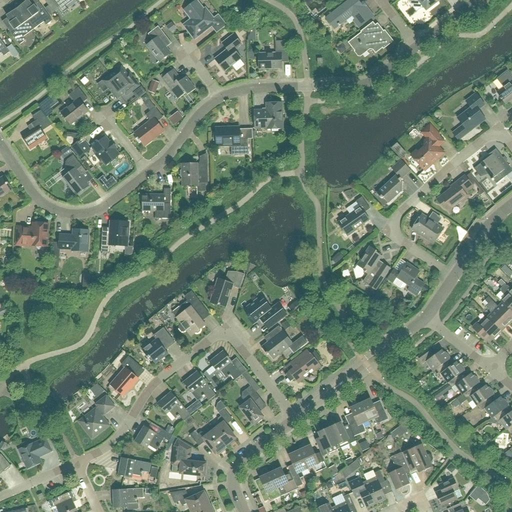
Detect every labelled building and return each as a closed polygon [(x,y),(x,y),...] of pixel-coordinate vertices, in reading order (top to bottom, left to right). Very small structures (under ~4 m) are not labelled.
[(32,0),(30,2),(28,0),(18,8),(18,9),(34,31),(35,31),(34,30),(44,22),(47,27),(48,26),(47,25),(52,21),(53,23),(53,22),(36,0),(32,0)] [(51,0),(63,15),(62,14),(67,10),(68,11),(69,11),(65,6),(74,0),(76,0),(51,0)] [(358,28),(369,20),(374,17),(366,6),(363,8),(357,0),(350,0),(326,19),(334,29),(339,26),(340,25),(352,16),(356,20),(353,22),(358,28)] [(407,0),(416,12),(423,7),(426,11),(436,3),(433,0),(407,0)] [(227,26),(218,15),(212,19),(205,11),(204,12),(202,10),(203,8),(200,5),(198,5),(196,2),(185,10),(193,20),(191,21),(190,21),(186,24),(186,25),(185,26),(195,38),(210,26),(216,34),(227,26)] [(18,9),(17,9),(6,16),(8,18),(3,22),(2,21),(20,46),(21,46),(20,45),(25,41),(26,42),(23,38),(33,30),(34,31),(18,9)] [(383,50),(393,42),(385,31),(382,33),(376,25),(374,27),(371,24),(360,32),(362,34),(359,37),(358,36),(348,43),(358,56),(369,48),(373,49),(377,53),(382,48),(383,50)] [(156,64),(157,64),(163,59),(166,59),(166,56),(170,53),(167,49),(167,47),(171,44),(158,27),(148,35),(153,41),(147,46),(159,61),(156,64)] [(227,50),(215,59),(227,74),(225,72),(241,59),(235,51),(242,46),(234,35),(222,44),(227,50)] [(0,54),(1,53),(5,58),(5,57),(4,56),(9,53),(10,54),(11,53),(0,38),(0,54)] [(276,41),(276,54),(258,54),(259,70),(282,69),(281,63),(288,63),(288,50),(288,41),(276,41)] [(102,73),(113,68),(109,58),(97,63),(102,73)] [(104,92),(108,88),(117,100),(125,94),(126,96),(140,86),(130,73),(127,75),(121,67),(113,73),(110,75),(110,76),(98,85),(104,92)] [(162,79),(178,100),(186,94),(187,96),(196,89),(186,77),(178,83),(175,79),(179,77),(173,70),(162,79)] [(511,77),(507,72),(497,79),(504,88),(497,93),(501,98),(500,99),(501,100),(502,100),(505,105),(511,99),(511,77)] [(150,86),(155,91),(163,85),(158,80),(150,86)] [(141,87),(133,93),(138,99),(146,93),(141,87)] [(75,102),(61,113),(71,126),(88,112),(82,104),(88,100),(78,88),(69,95),(75,102)] [(457,119),(463,125),(452,133),(458,141),(485,120),(478,110),(484,105),(476,94),(466,102),(471,108),(457,119)] [(143,98),(148,107),(153,104),(148,95),(143,98)] [(267,111),(255,111),(255,129),(267,128),(267,130),(283,129),(282,110),(280,110),(280,103),(266,104),(267,111)] [(135,133),(145,146),(164,132),(157,123),(163,118),(155,108),(146,116),(150,121),(135,133)] [(47,139),(42,131),(52,124),(41,110),(32,116),(36,121),(31,124),(35,130),(22,138),(30,150),(47,139)] [(411,156),(425,171),(432,164),(431,163),(441,153),(438,150),(439,149),(438,147),(443,142),(438,136),(439,135),(430,126),(422,133),(426,137),(426,138),(427,137),(429,138),(425,142),(425,148),(418,153),(417,151),(411,156)] [(216,129),(216,147),(231,146),(231,156),(248,156),(248,139),(240,140),(240,128),(216,129)] [(414,140),(420,136),(417,130),(410,134),(414,140)] [(92,148),(97,153),(95,155),(100,161),(102,160),(106,165),(119,155),(115,150),(116,149),(111,142),(110,143),(105,138),(92,148)] [(72,147),(80,158),(90,150),(82,140),(72,147)] [(485,160),(480,164),(474,169),(479,176),(486,171),(492,179),(491,180),(492,181),(493,181),(496,184),(511,171),(511,170),(501,156),(496,160),(491,153),(484,159),(485,160)] [(66,168),(70,173),(63,178),(77,196),(89,186),(81,176),(86,172),(73,156),(67,161),(66,162),(65,166),(66,168)] [(402,191),(403,184),(401,182),(401,181),(401,179),(411,171),(401,160),(396,164),(397,164),(391,169),(396,175),(376,193),(380,197),(379,197),(380,199),(382,199),(383,198),(388,204),(401,193),(401,192),(402,191)] [(189,188),(194,188),(195,186),(198,186),(198,192),(208,192),(207,164),(206,164),(206,166),(201,166),(201,165),(199,164),(197,164),(182,165),(182,170),(180,171),(181,177),(182,178),(182,187),(188,186),(189,188)] [(465,194),(473,187),(465,176),(456,183),(457,184),(452,188),(451,187),(452,188),(436,200),(442,207),(446,204),(450,210),(461,201),(462,202),(468,198),(465,194)] [(0,179),(0,197),(11,190),(14,194),(12,190),(4,177),(0,179)] [(477,182),(474,184),(479,190),(478,193),(480,195),(485,192),(477,182)] [(143,197),(143,214),(143,211),(155,211),(155,219),(170,219),(171,208),(170,208),(170,205),(171,205),(171,189),(164,189),(164,197),(143,197)] [(370,209),(362,198),(356,202),(360,208),(338,223),(347,236),(356,230),(356,229),(369,220),(364,213),(370,209)] [(443,229),(437,225),(442,218),(433,212),(428,219),(422,215),(412,230),(433,244),(443,229)] [(101,253),(109,254),(110,246),(127,247),(129,223),(111,222),(110,233),(102,233),(101,253)] [(33,230),(17,229),(16,245),(36,247),(37,248),(39,250),(42,250),(44,249),(45,247),(47,247),(48,224),(33,223),(33,228),(32,228),(32,229),(33,229),(33,230)] [(72,250),(72,251),(88,252),(89,231),(73,230),(73,235),(73,236),(71,238),(69,236),(60,235),(59,249),(72,250)] [(363,272),(368,275),(363,282),(376,291),(390,269),(384,264),(382,266),(377,263),(382,256),(376,253),(377,252),(370,247),(357,266),(364,271),(363,272)] [(385,287),(389,281),(393,284),(400,288),(405,287),(406,285),(409,287),(407,290),(417,297),(422,289),(426,292),(428,287),(416,279),(420,272),(407,263),(400,273),(394,269),(387,279),(386,279),(382,284),(385,287)] [(210,303),(226,308),(233,287),(240,289),(245,275),(237,272),(228,272),(225,282),(218,279),(210,303)] [(347,280),(353,278),(351,272),(345,274),(347,280)] [(508,293),(511,297),(511,289),(511,290),(506,284),(502,287),(508,293)] [(499,290),(505,296),(500,301),(502,303),(502,302),(511,312),(511,297),(508,293),(502,287),(499,290)] [(184,332),(186,330),(191,337),(195,333),(198,334),(200,332),(200,329),(205,325),(197,315),(205,309),(192,292),(187,296),(190,299),(173,313),(182,325),(179,327),(179,329),(182,332),(184,332)] [(511,321),(511,312),(502,302),(502,303),(498,307),(488,297),(485,301),(488,304),(492,308),(509,325),(511,321)] [(264,316),(268,321),(272,327),(287,315),(282,310),(278,304),(271,310),(265,302),(262,305),(258,300),(247,309),(251,314),(247,316),(253,324),(264,316)] [(490,312),(491,313),(487,318),(501,332),(509,325),(492,308),(488,304),(486,307),(490,310),(490,312)] [(9,309),(0,308),(0,316),(9,317),(9,309)] [(480,319),(477,323),(472,328),(482,337),(486,333),(493,340),(501,332),(487,318),(483,322),(480,319)] [(293,344),(283,332),(279,326),(272,332),(275,337),(261,348),(267,355),(269,354),(273,360),(293,344)] [(155,364),(165,357),(165,350),(165,349),(174,342),(164,329),(154,336),(156,340),(142,351),(149,359),(150,358),(155,364)] [(305,379),(303,376),(307,373),(307,374),(309,373),(308,372),(312,369),(314,372),(321,366),(318,363),(322,360),(315,351),(311,355),(307,350),(290,364),(293,368),(285,375),(291,382),(294,379),(298,384),(305,379)] [(444,363),(445,363),(449,360),(448,359),(449,358),(447,354),(445,355),(442,350),(433,356),(430,351),(419,359),(422,365),(427,362),(433,371),(444,363)] [(209,362),(216,371),(218,374),(221,371),(226,379),(229,377),(229,378),(231,376),(235,381),(242,375),(223,351),(223,352),(210,362),(209,362)] [(139,379),(134,376),(141,368),(129,357),(121,365),(125,368),(110,385),(124,397),(139,379)] [(459,375),(464,372),(463,370),(464,370),(461,366),(460,367),(457,362),(448,368),(445,363),(444,363),(433,371),(437,376),(441,373),(448,383),(459,375)] [(183,382),(190,391),(192,394),(195,392),(201,399),(203,397),(204,398),(205,397),(209,401),(216,395),(197,371),(197,372),(184,382),(183,382)] [(459,375),(448,383),(452,388),(456,385),(463,395),(474,387),(478,384),(477,382),(478,381),(476,378),(475,379),(471,374),(463,380),(459,375)] [(97,384),(88,392),(98,403),(106,394),(97,384)] [(489,398),(493,395),(492,394),(493,393),(491,389),(490,390),(486,385),(477,392),(474,387),(463,395),(469,403),(473,400),(477,406),(489,398)] [(240,408),(253,425),(257,422),(258,423),(262,420),(262,418),(263,417),(254,405),(254,402),(260,398),(251,386),(245,391),(248,394),(245,396),(245,399),(247,402),(240,408)] [(157,404),(165,412),(167,415),(169,412),(175,419),(178,417),(178,418),(180,417),(184,421),(191,415),(171,392),(170,392),(171,393),(158,404),(158,403),(157,404)] [(92,439),(109,426),(102,416),(114,407),(106,397),(96,405),(98,407),(79,422),(92,439)] [(503,410),(508,407),(507,406),(508,405),(505,401),(504,402),(501,397),(492,403),(489,398),(477,406),(481,412),(485,409),(492,418),(503,410)] [(360,404),(368,421),(374,419),(377,425),(389,419),(384,408),(376,412),(371,399),(360,404)] [(348,424),(350,429),(354,437),(366,432),(363,424),(368,421),(360,404),(350,409),(356,421),(348,424)] [(221,425),(213,430),(226,446),(230,443),(231,445),(234,442),(234,439),(236,438),(227,427),(227,424),(233,420),(224,409),(218,413),(221,417),(218,419),(218,421),(221,425)] [(511,426),(511,411),(507,415),(503,410),(492,418),(488,421),(488,423),(495,424),(496,423),(498,425),(501,426),(503,424),(507,430),(511,426)] [(341,422),(330,427),(339,449),(356,441),(354,437),(350,429),(345,431),(341,422)] [(134,441),(144,447),(147,449),(149,446),(157,451),(158,448),(159,449),(160,446),(164,439),(169,442),(173,436),(161,429),(161,430),(158,435),(144,426),(144,427),(135,441),(134,441)] [(322,457),(339,449),(330,427),(318,433),(320,438),(315,440),(322,457)] [(226,446),(213,430),(206,436),(204,433),(201,432),(198,434),(195,431),(190,435),(199,447),(204,443),(207,443),(215,454),(217,453),(219,453),(223,451),(222,449),(226,446)] [(51,451),(46,439),(33,445),(33,444),(19,450),(28,469),(41,463),(38,456),(41,455),(42,456),(51,451)] [(206,464),(190,462),(191,450),(178,442),(174,450),(172,473),(184,474),(184,477),(186,480),(193,481),(196,479),(196,476),(205,477),(205,472),(207,472),(208,467),(206,465),(206,464)] [(311,445),(300,450),(308,469),(314,466),(317,474),(328,469),(320,452),(315,455),(311,445)] [(424,451),(421,445),(403,453),(409,466),(415,464),(419,473),(431,467),(429,463),(431,462),(433,461),(433,459),(433,457),(432,455),(429,455),(427,455),(426,456),(424,451)] [(289,470),(290,472),(294,481),(297,488),(303,485),(300,479),(304,477),(302,472),(308,469),(300,450),(289,455),(294,467),(289,470)] [(404,475),(410,473),(401,453),(391,458),(397,470),(389,474),(397,490),(409,484),(404,475)] [(0,470),(2,470),(3,472),(11,466),(1,455),(0,455),(0,481),(1,481),(0,479),(0,470)] [(118,476),(129,478),(132,478),(133,475),(142,477),(142,474),(143,474),(144,472),(149,473),(151,464),(121,458),(121,459),(122,459),(118,475),(118,476)] [(354,463),(345,468),(349,473),(357,468),(354,463)] [(282,468),(271,473),(280,494),(286,492),(297,488),(294,481),(290,472),(284,474),(282,468)] [(14,473),(20,483),(24,480),(18,471),(14,473)] [(376,477),(366,481),(376,503),(386,499),(379,484),(385,482),(380,471),(374,473),(376,477)] [(280,494),(271,473),(260,478),(265,489),(259,491),(264,502),(270,500),(272,500),(281,496),(280,494)] [(361,478),(355,481),(349,484),(354,495),(359,492),(366,508),(376,503),(366,481),(363,483),(361,478)] [(462,497),(458,489),(454,479),(440,485),(443,491),(436,494),(442,509),(453,504),(451,501),(462,497)] [(139,504),(137,503),(137,500),(138,500),(138,498),(143,498),(143,489),(112,490),(112,491),(113,491),(114,508),(113,508),(126,508),(128,510),(137,509),(139,508),(139,504)] [(56,507),(58,511),(69,511),(76,509),(73,503),(77,501),(72,491),(47,502),(50,509),(56,507)] [(188,504),(191,511),(209,504),(207,499),(209,499),(207,495),(205,494),(204,492),(191,498),(189,497),(186,491),(170,493),(175,504),(180,501),(181,505),(184,506),(188,504)] [(345,502),(336,506),(338,511),(350,511),(349,508),(354,506),(349,495),(343,497),(345,502)] [(468,511),(464,502),(451,508),(452,511),(468,511)]
